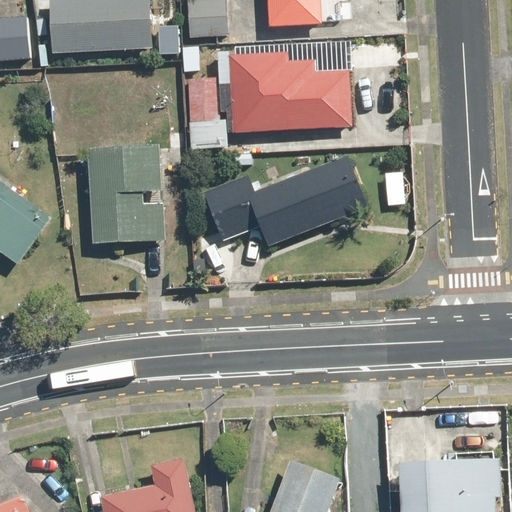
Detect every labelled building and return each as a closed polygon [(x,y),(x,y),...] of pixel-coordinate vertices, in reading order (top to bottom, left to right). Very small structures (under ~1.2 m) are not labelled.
[(47,0),(50,52),(152,48),(149,0),(47,0)] [(326,21),(324,0),(274,0),(276,24),(326,21)] [(193,3),(195,38),(229,36),(227,1),(193,3)] [(0,21),(0,59),(28,58),(25,20),(0,21)] [(237,133),(240,132),(356,127),(354,73),(321,75),(320,60),(297,61),(297,54),(233,54),(233,85),(235,85),(237,133)] [(190,80),(195,121),(222,117),(217,77),(190,80)] [(93,150),(98,244),(167,241),(163,146),(93,150)] [(352,154),(258,191),(251,177),(209,195),(229,241),(265,226),(273,246),(373,207),(352,154)] [(55,220),(0,179),(0,247),(22,264),(55,220)] [(109,498),(111,511),(199,511),(197,499),(189,457),(155,464),(160,487),(109,498)] [(502,511),(501,457),(407,459),(407,511),(502,511)] [(275,511),(331,511),(343,479),(294,461),(275,511)] [(32,511),(26,495),(0,505),(0,511),(32,511)]
